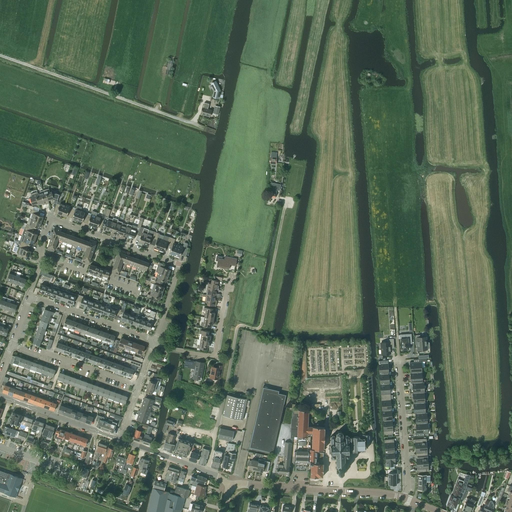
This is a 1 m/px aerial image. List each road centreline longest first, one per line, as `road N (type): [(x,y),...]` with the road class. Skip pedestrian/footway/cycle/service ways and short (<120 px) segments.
road 1 (residential): [(154,341),(180,264),(50,218),(29,297)]
road 2 (track): [(195,125),(0,56)]
road 3 (tertiary): [(404,499),(228,485)]
road 4 (residential): [(404,499),(397,335)]
road 5 (residential): [(153,345),(215,355),(230,271)]
road 6 (residential): [(154,341),(29,297)]
road 7 (residential): [(137,386),(11,346)]
road 8 (tertiary): [(118,439),(0,396)]
road 9 (tertiary): [(228,485),(118,439)]
